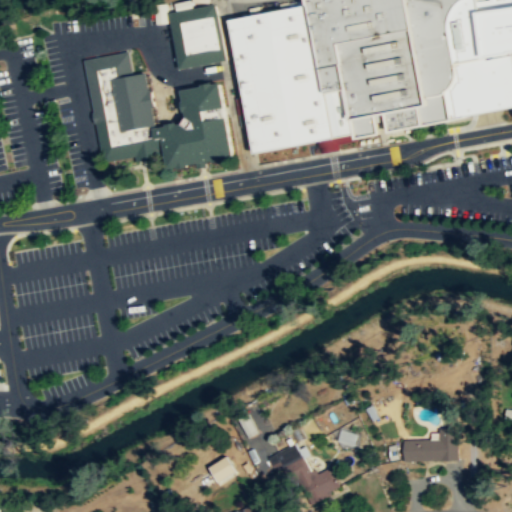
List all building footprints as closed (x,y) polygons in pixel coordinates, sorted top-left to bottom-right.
[(334,137),(352,133),(354,138),(378,134),(375,116),(383,114),(387,130),(511,106),(511,51),(485,54),(479,9),(478,0),(307,0),(308,3),(334,137)] [(511,0),(478,0),(479,9),(485,54),(511,51),(511,0)] [(334,137),(253,153),(227,19),(308,3),(334,137)] [(227,60),(218,4),(170,12),(179,68),(227,60)] [(85,58),(101,163),(166,153),(168,168),(233,158),(222,82),(182,88),(186,121),(156,125),(148,72),(133,75),(130,52),(85,58)] [(249,437),(257,432),(248,414),(239,419),(249,437)] [(355,445),(359,433),(343,428),(339,440),(355,445)] [(459,459),(459,435),(404,437),(404,461),(459,459)] [(342,488),(331,465),(314,473),(306,455),(310,454),(306,446),(299,450),(295,442),(275,452),(301,508),(342,488)] [(220,480),(239,470),(230,455),(212,465),(220,480)]
